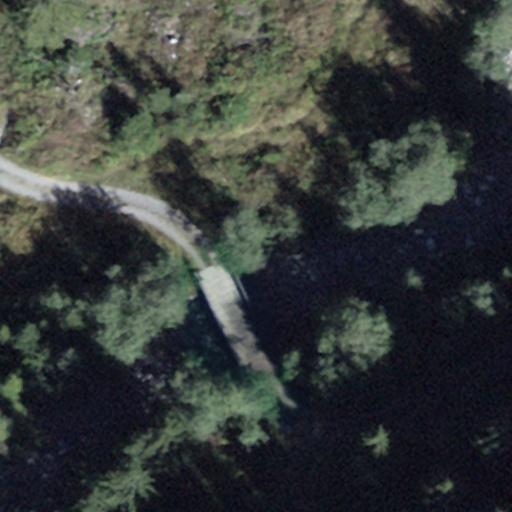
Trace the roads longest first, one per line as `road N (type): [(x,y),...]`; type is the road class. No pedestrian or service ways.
road 1 (track): [(511,356),(488,381),(313,443),(203,258)]
road 2 (track): [(0,171),(165,206),(203,258)]
